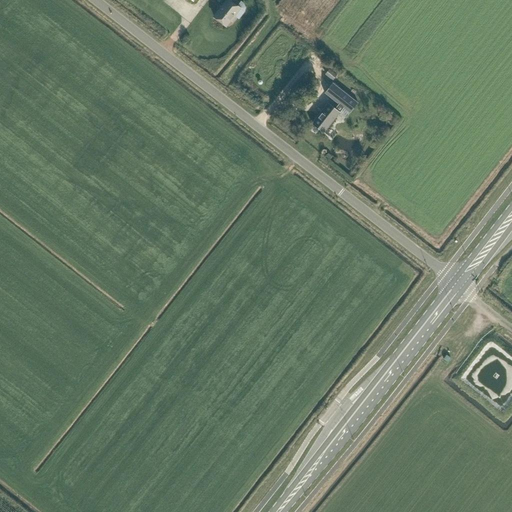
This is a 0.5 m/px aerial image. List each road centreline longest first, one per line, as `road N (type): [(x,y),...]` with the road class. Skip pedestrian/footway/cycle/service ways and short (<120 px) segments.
road 1 (tertiary): [(459,286),(96,0)]
road 2 (secondary): [(280,511),(459,286)]
